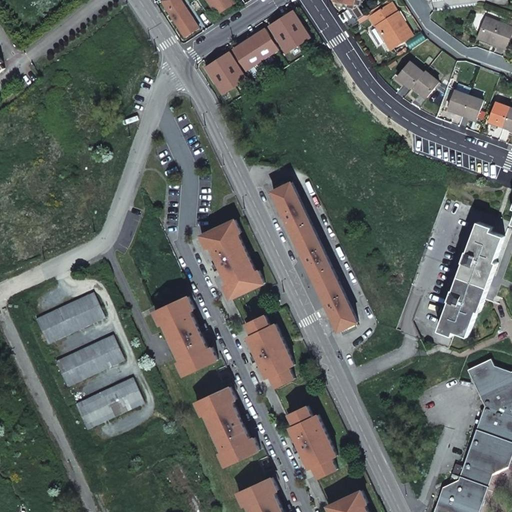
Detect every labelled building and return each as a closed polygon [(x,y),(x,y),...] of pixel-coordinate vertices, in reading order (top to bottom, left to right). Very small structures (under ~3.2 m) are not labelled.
[(13,0),(6,6),(20,22),(35,10),(28,1),(28,0),(13,0)] [(192,16),(190,17),(182,6),(184,4),(181,0),(163,0),(162,1),(173,18),(175,18),(181,26),(179,28),(185,37),(199,27),(192,16)] [(236,2),(234,0),(208,0),(217,14),(236,2)] [(391,2),(370,16),(376,26),(377,25),(392,49),(413,35),(399,12),(398,12),(391,2)] [(190,17),(192,16),(184,4),(182,6),(190,17)] [(349,8),(339,14),(344,21),(354,14),(358,12),(349,8)] [(295,10),(267,28),(282,50),(284,55),(312,37),(295,10)] [(354,14),(344,21),(348,28),(359,21),(354,14)] [(511,27),(486,18),(479,38),(506,49),(511,34),(511,27)] [(267,28),(232,51),(246,73),(282,50),(267,28)] [(246,73),(232,51),(204,69),(222,96),(250,78),(246,73)] [(411,62),(398,77),(408,85),(412,88),(413,87),(425,73),(411,62)] [(425,73),(413,87),(424,95),(427,97),(440,82),(426,71),(425,73)] [(457,91),(470,96),(473,89),(460,84),(457,91)] [(456,90),(449,109),(459,113),(464,114),(470,96),(457,91),(456,90)] [(470,96),(464,114),(478,119),(484,101),(470,96)] [(497,102),(490,121),(500,125),(504,126),(511,108),(497,102)] [(511,203),(449,180),(396,329),(409,334),(449,349),(454,336),(440,331),(450,301),(449,301),(453,290),(454,290),(464,262),(463,262),(467,251),(468,251),(479,222),(493,227),(492,231),(506,236),(510,222),(511,222),(511,203)] [(359,321),(293,183),(274,191),(287,219),(307,261),(329,307),(340,330),(359,321)] [(243,232),(237,219),(202,236),(207,248),(212,246),(229,284),(226,286),(231,298),(266,282),(260,269),(256,271),(238,234),(243,232)] [(493,227),(479,222),(468,251),(467,251),(463,262),(464,262),(454,290),(453,290),(449,301),(450,301),(440,331),(454,336),(455,332),(469,336),(478,311),(480,311),(497,262),(496,262),(506,236),(492,231),(493,227)] [(95,293),(37,320),(48,344),(106,317),(95,293)] [(182,361),(178,363),(184,375),(219,359),(213,347),(209,349),(191,311),(195,309),(189,296),(155,312),(161,325),(165,323),(182,361)] [(290,367),(294,365),(277,324),(273,325),(268,315),(249,323),(254,334),(249,337),(268,377),(273,375),(278,386),(295,378),(290,367)] [(114,335),(57,362),(68,386),(126,359),(114,335)] [(486,406),(465,465),(456,462),(449,483),(450,487),(456,489),(455,492),(443,487),(434,511),(475,511),(492,461),(505,466),(511,444),(511,376),(502,381),(492,359),(468,370),(486,406)] [(135,378),(77,405),(88,429),(146,402),(135,378)] [(221,453),(227,466),(261,450),(255,437),(251,439),(233,401),(237,399),(232,387),(197,403),(203,415),(207,413),(224,451),(221,453)] [(315,467),(320,478),(339,469),(334,458),(338,456),(319,415),(315,417),(310,406),(290,415),(296,426),(293,428),(312,468),(315,467)] [(280,490),(274,477),(240,493),(246,506),(249,504),(253,511),(285,511),(276,492),(280,490)] [(369,511),(366,504),(370,502),(364,490),(330,506),(332,511),(369,511)]
